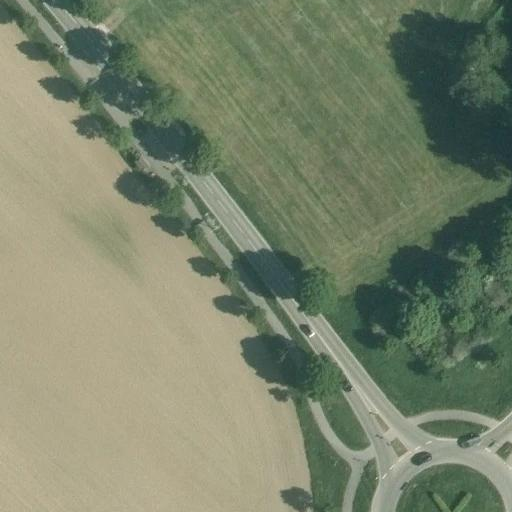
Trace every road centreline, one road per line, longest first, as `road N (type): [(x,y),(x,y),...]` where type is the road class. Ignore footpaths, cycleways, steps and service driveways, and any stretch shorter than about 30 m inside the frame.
road 1 (tertiary): [(54,0),(194,167),(337,363)]
road 2 (tertiary): [(428,451),(337,363)]
road 3 (tertiary): [(337,363),(396,474)]
